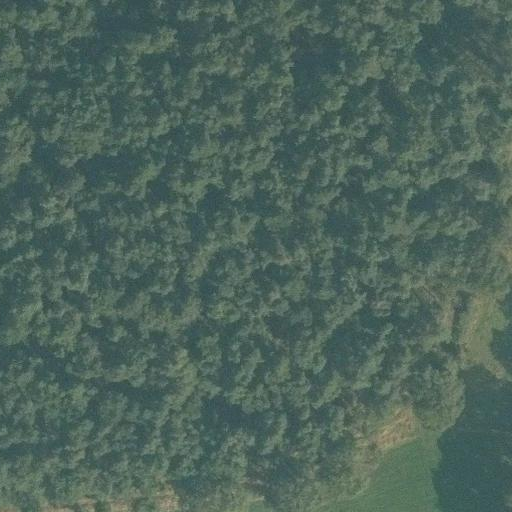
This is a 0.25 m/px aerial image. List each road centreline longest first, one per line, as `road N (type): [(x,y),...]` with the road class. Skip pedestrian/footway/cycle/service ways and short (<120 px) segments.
road 1 (track): [(290,466),(316,463),(413,403),(511,166)]
road 2 (track): [(0,500),(290,466)]
